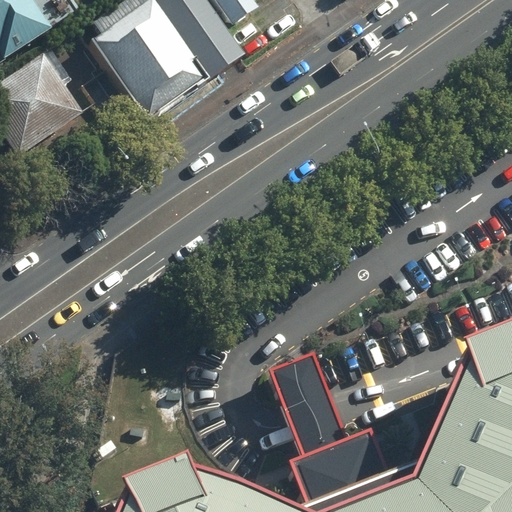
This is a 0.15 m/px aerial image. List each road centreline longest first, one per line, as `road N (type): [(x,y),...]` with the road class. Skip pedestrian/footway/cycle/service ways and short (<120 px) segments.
road 1 (primary): [(511,11),(0,374)]
road 2 (primary): [(0,294),(438,0)]
